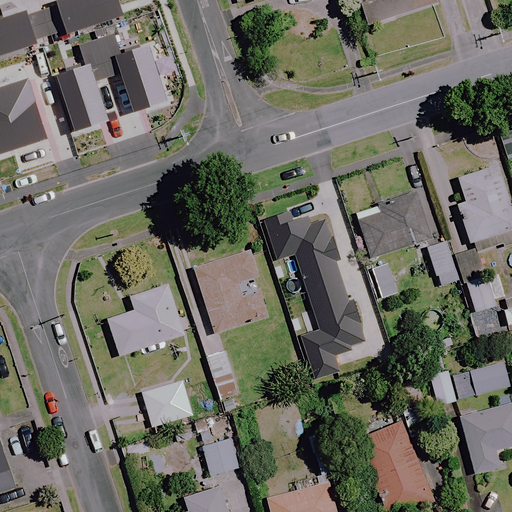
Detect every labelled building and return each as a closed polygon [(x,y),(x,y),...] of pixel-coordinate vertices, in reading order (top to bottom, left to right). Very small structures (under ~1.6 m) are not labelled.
[(0,0),(0,42),(27,34),(20,9),(30,6),(27,0),(0,0)] [(433,0),(358,0),(368,27),(435,5),(433,0)] [(167,80),(148,21),(144,22),(122,29),(120,24),(79,38),(87,64),(99,60),(115,108),(142,99),(139,89),(167,80)] [(511,244),(511,231),(497,167),(457,177),(468,221),(463,222),(471,255),(511,244)] [(438,239),(423,191),(390,201),(394,211),(380,215),(377,207),(355,214),(370,261),(438,239)] [(353,272),(336,220),(310,229),(315,244),(276,256),(289,293),(353,272)] [(457,282),(445,242),(426,248),(438,288),(457,282)] [(257,278),(248,250),(193,267),(214,335),(267,318),(259,293),(242,298),(237,284),(257,278)] [(496,308),(487,277),(466,283),(475,314),(496,308)] [(185,335),(168,286),(130,299),(135,312),(108,321),(121,357),(185,335)] [(380,320),(371,293),(328,308),(337,335),(380,320)] [(511,324),(511,309),(503,311),(506,326),(511,324)] [(224,350),(205,356),(218,401),(237,395),(224,350)] [(454,403),(444,356),(426,360),(435,407),(454,403)] [(505,388),(498,364),(452,377),(459,401),(505,388)] [(192,416),(183,383),(142,395),(151,428),(192,416)] [(511,414),(509,404),(459,418),(474,474),(499,468),(494,451),(511,446),(511,414)] [(428,433),(417,406),(400,413),(403,421),(356,441),(384,511),(409,511),(434,502),(409,441),(428,433)] [(0,410),(0,493),(24,486),(0,410)] [(189,444),(186,432),(161,439),(165,452),(189,444)] [(330,454),(324,433),(307,438),(317,472),(327,469),(323,456),(330,454)] [(238,469),(230,437),(201,445),(209,477),(238,469)] [(334,511),(326,476),(294,483),(296,492),(267,499),(269,511),(334,511)] [(227,511),(217,487),(180,501),(183,511),(227,511)]
